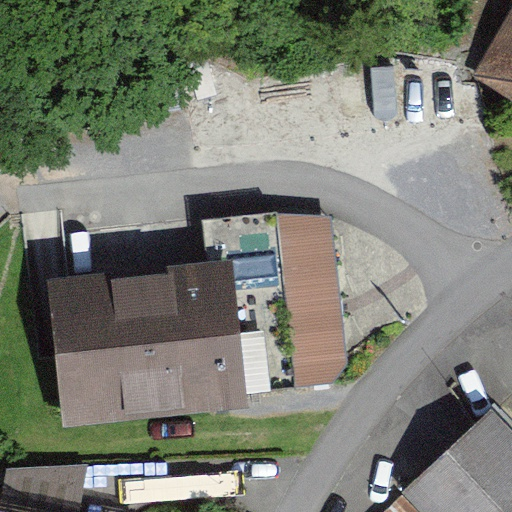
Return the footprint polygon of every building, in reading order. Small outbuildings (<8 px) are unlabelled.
[(288,0),(287,18),(319,21),(320,0),(288,0)] [(511,22),(489,62),(511,76),(511,22)] [(146,73),(154,112),(174,108),(165,69),(146,73)] [(77,88),(86,127),(105,123),(97,84),(77,88)] [(8,102),(17,140),(37,136),(28,97),(8,102)] [(0,106),(0,151),(14,148),(2,106),(0,106)] [(80,410),(331,383),(346,362),(335,263),(67,291),(80,410)] [(511,511),(511,443),(486,416),(410,487),(433,511),(511,511)] [(6,468),(0,502),(0,511),(64,511),(73,465),(6,468)] [(418,511),(402,495),(383,511),(418,511)]
